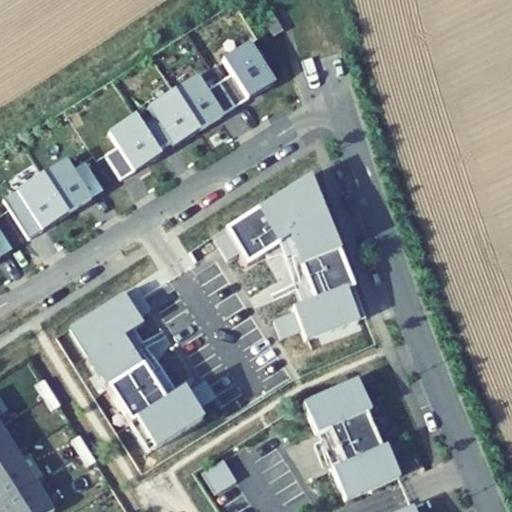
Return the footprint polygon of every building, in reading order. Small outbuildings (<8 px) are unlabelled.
[(283,33),(274,16),(264,22),(273,38),(283,33)] [(274,86),(248,46),(222,63),(231,77),(206,93),(197,79),(148,109),(155,120),(141,129),(135,119),(109,135),(118,149),(104,158),(121,183),(160,158),(157,154),(171,145),(174,149),(274,86)] [(91,202),(66,162),(16,193),(42,233),(91,202)] [(313,303),(293,311),(295,316),(275,324),(281,342),(302,334),(306,344),(365,321),(309,178),(213,240),(228,264),(240,256),(248,268),(289,242),(313,303)] [(201,424),(180,392),(163,403),(122,339),(141,327),(123,298),(68,332),(148,458),(201,424)] [(371,414),(357,382),(303,406),(316,438),(328,433),(343,468),(332,473),(345,504),(399,480),(386,449),(381,451),(366,416),(371,414)] [(59,408),(44,384),(36,389),(52,413),(59,408)] [(0,508),(2,511),(52,511),(0,429),(0,508)] [(94,463),(79,440),(71,445),(86,468),(94,463)] [(236,484),(223,462),(202,476),(215,498),(236,484)]
